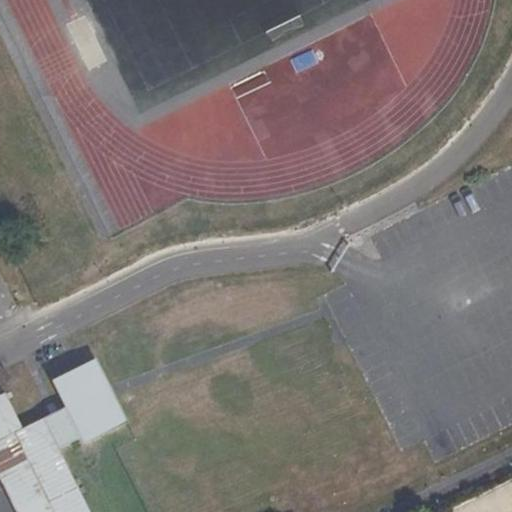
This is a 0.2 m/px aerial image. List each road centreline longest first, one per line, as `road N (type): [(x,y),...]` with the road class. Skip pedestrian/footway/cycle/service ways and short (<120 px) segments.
road 1 (unknown): [(511,193),(348,270),(378,337)]
road 2 (unknown): [(378,337),(404,379),(417,381),(511,335)]
road 3 (unknown): [(511,265),(378,337)]
